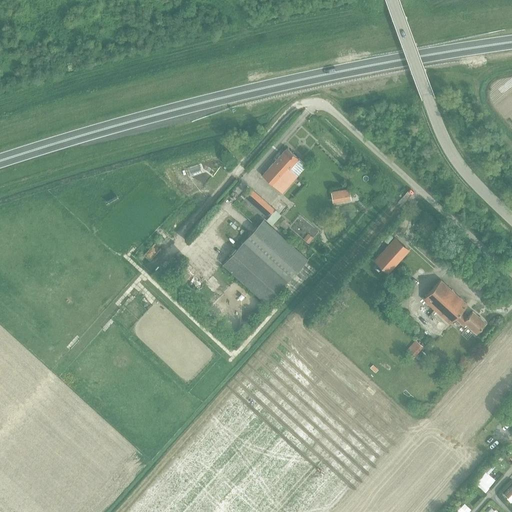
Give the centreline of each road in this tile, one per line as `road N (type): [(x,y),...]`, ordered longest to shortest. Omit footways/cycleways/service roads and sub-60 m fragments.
road 1 (track): [(67,357),(300,104),(511,63)]
road 2 (trunk): [(0,163),(199,104),(511,42)]
road 3 (unclassified): [(315,104),(511,274)]
road 4 (tertiary): [(511,219),(446,146),(392,0)]
